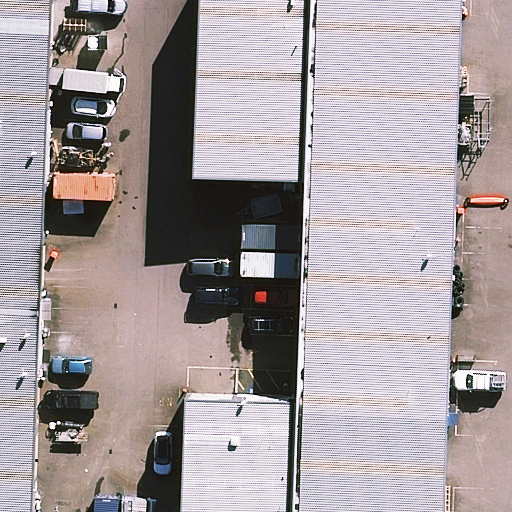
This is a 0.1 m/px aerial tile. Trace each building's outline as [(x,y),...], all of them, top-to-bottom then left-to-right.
[(33,511),(54,0),(0,0),(0,511),(33,511)] [(196,0),(190,162),(302,167),(308,0),(196,0)] [(440,511),(461,0),(308,0),(302,167),(293,390),(287,511),(440,511)] [(178,511),(287,511),(293,390),(184,385),(178,511)] [(176,511),(177,496),(156,495),(155,511),(176,511)]
